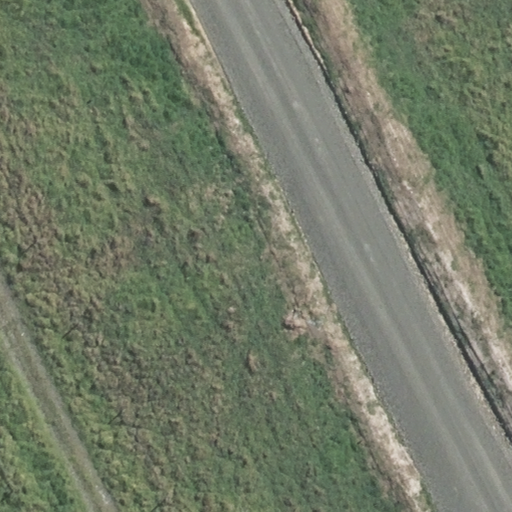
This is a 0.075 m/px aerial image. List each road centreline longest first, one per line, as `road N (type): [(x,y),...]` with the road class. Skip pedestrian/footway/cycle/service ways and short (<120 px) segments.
road 1 (track): [(493,511),(416,385),(228,0)]
road 2 (track): [(115,511),(0,282)]
